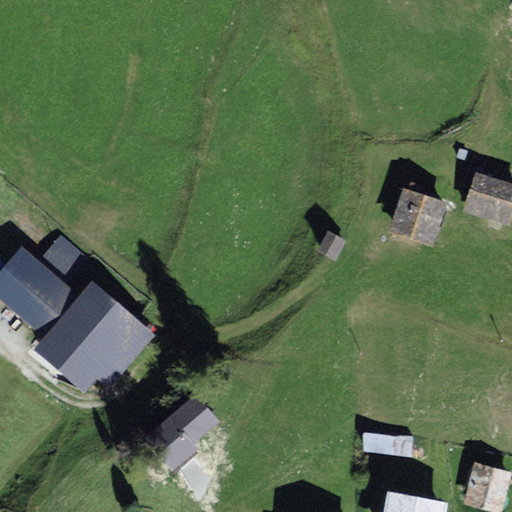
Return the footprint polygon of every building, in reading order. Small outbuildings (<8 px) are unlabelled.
[(507,220),(511,204),(511,185),(479,176),(469,209),(507,220)] [(443,203),(405,191),(393,229),(430,241),(443,203)] [(344,241),(329,233),(320,250),(335,258),(344,241)] [(90,284),(80,296),(22,249),(0,275),(0,295),(50,336),(41,347),(85,383),(95,370),(112,383),(152,335),(90,284)] [(215,421),(193,398),(149,439),(170,462),(215,421)] [(507,474),(477,465),(467,500),(498,509),(507,474)] [(441,511),(443,504),(422,500),(391,495),(387,511),(441,511)]
